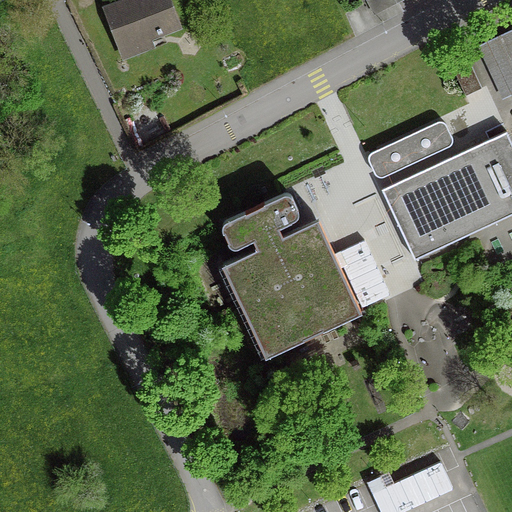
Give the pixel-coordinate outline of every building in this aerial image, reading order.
[(127,0),(106,9),(106,8),(104,9),(122,56),(149,46),(146,38),(176,26),(166,0),(127,0)] [(463,52),(447,60),(463,96),(480,88),(463,52)] [(435,122),(370,152),(368,154),(367,157),(366,160),(370,169),(381,164),(385,171),(388,173),(392,172),(446,147),(449,145),(450,142),(450,138),(444,125),(440,122),(435,122)] [(487,139),(480,143),(380,189),(413,259),(511,213),(511,147),(504,131),(487,139)] [(281,194),(280,194),(224,220),(222,223),(220,226),(221,230),(226,241),(230,244),(232,245),(235,245),(252,237),(257,246),(220,263),(263,356),(360,311),(316,218),(280,235),(276,227),(293,218),(295,216),(296,212),(296,209),(289,196),(285,194),(281,194)]
